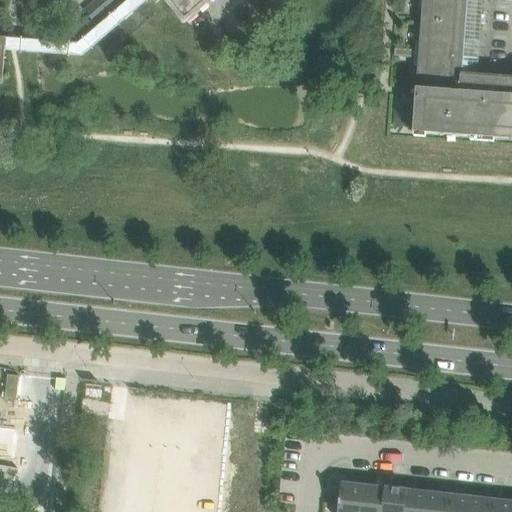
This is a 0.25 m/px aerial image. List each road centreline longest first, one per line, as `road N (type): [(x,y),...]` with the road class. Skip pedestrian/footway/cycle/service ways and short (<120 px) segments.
road 1 (unclassified): [(0,346),(511,405)]
road 2 (secondary): [(0,310),(511,367)]
road 3 (secondary): [(511,319),(0,263)]
road 4 (residential): [(511,467),(313,448),(306,511)]
